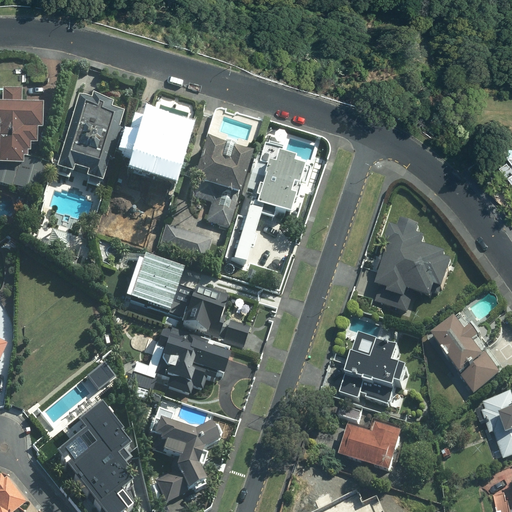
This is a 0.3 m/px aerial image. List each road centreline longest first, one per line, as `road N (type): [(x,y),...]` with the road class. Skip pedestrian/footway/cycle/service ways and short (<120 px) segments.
road 1 (residential): [(371,133),(243,511)]
road 2 (residential): [(371,133),(70,39),(0,30)]
road 3 (residential): [(511,268),(418,152),(371,133)]
